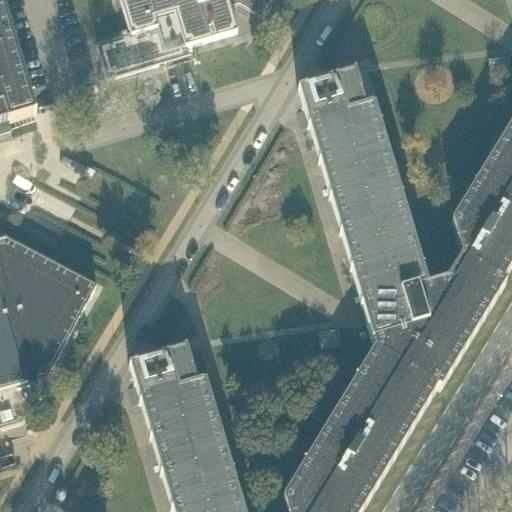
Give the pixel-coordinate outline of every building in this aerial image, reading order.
[(35,114),(5,9),(3,9),(0,0),(0,127),(1,128),(9,125),(34,118),(36,117),(35,114)] [(119,0),(131,38),(106,45),(102,46),(97,48),(107,83),(163,67),(190,59),(187,50),(238,36),(230,10),(239,7),(261,20),(273,0),(119,0)] [(189,59),(165,66),(167,72),(191,65),(189,59)] [(511,77),(509,60),(489,62),(490,79),(511,77)] [(372,345),(374,352),(440,333),(427,289),(425,289),(415,255),(417,254),(400,197),(398,192),(385,146),(383,146),(373,112),(375,111),(374,110),(372,111),(371,110),(368,111),(365,112),(354,76),(352,76),(353,77),(298,94),(303,112),(306,112),(306,113),(310,112),(312,119),(314,127),(310,128),(311,129),(308,130),(309,131),(310,130),(321,165),(319,165),(319,167),(321,166),(331,200),(329,201),(330,202),(331,202),(342,236),(340,237),(340,238),(342,237),(352,272),(350,272),(351,274),(353,273),(361,303),(363,307),(361,308),(361,309),(364,308),(364,309),(368,308),(370,316),(372,324),(369,325),(369,326),(366,326),(372,345)] [(364,511),(438,392),(441,394),(507,286),(504,284),(511,269),(511,127),(452,226),(462,259),(446,284),(427,289),(440,333),(374,352),(283,502),(286,511),(364,511)] [(81,183),(89,187),(96,175),(88,171),(81,183)] [(0,433),(23,427),(43,389),(42,383),(47,382),(97,290),(6,241),(1,242),(0,240),(0,433)] [(320,352),(341,349),(338,332),(318,335),(320,352)] [(242,511),(232,475),(230,468),(216,422),(214,423),(204,388),(206,387),(205,386),(203,387),(203,386),(199,387),(196,388),(186,352),(184,353),(184,354),(129,370),(134,389),(137,388),(137,389),(141,388),(143,395),(145,403),(142,404),(142,405),(139,406),(140,407),(142,407),(152,441),(150,442),(150,443),(152,442),(162,477),(160,477),(161,478),(163,478),(172,511),(242,511)] [(57,498),(56,499),(56,500),(57,501),(57,502),(58,503),(59,504),(60,504),(61,504),(62,504),(63,504),(64,503),(65,502),(65,501),(66,500),(66,499),(65,498),(65,497),(64,497),(64,496),(63,496),(62,495),(61,495),(59,495),(58,496),(57,497),(57,498)]
